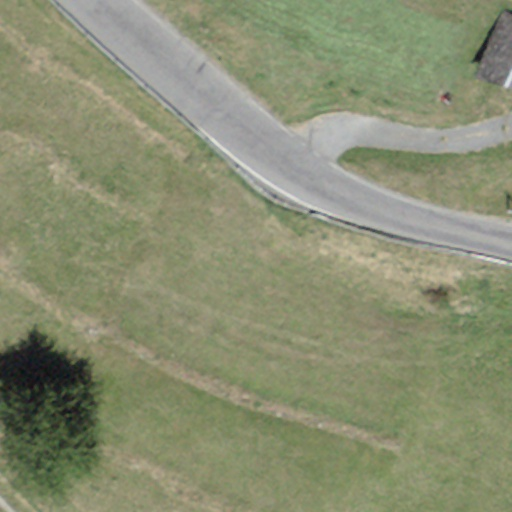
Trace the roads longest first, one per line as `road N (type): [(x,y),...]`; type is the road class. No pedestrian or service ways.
road 1 (tertiary): [(88,0),(288,180),(511,251)]
road 2 (track): [(288,180),(335,142),(439,147),(511,134)]
